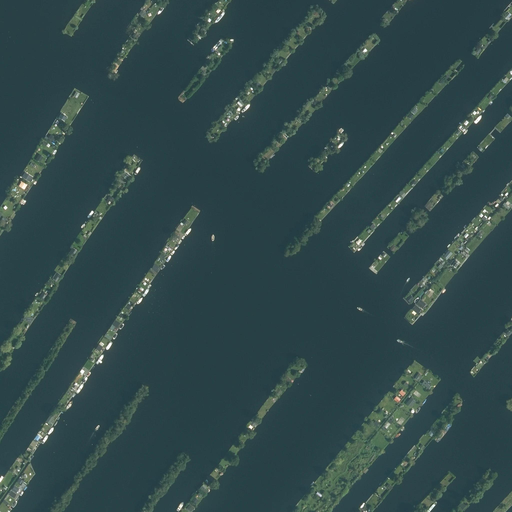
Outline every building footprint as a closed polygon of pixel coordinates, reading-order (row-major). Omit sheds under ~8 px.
[(61,113),(58,117),(59,118),(58,119),(60,119),(60,118),(65,121),(67,117),(61,113)] [(122,173),(120,176),(128,181),(131,176),(124,171),(123,173),(122,173)] [(22,181),(19,186),(24,189),(27,184),(22,181)] [(109,195),(105,201),(110,205),(110,204),(111,205),(113,202),(112,201),(114,199),(109,195)] [(504,202),(502,205),(508,210),(511,208),(504,202)] [(72,248),(68,254),(73,257),(77,251),(75,250),(76,249),(74,248),(73,248),(72,248)] [(449,250),(444,256),(447,259),(452,253),(449,250)] [(26,314),(23,319),(30,324),(33,319),(26,314)] [(424,381),(422,384),(429,389),(431,386),(424,381)] [(461,502),(458,506),(462,510),(466,506),(461,502)]
